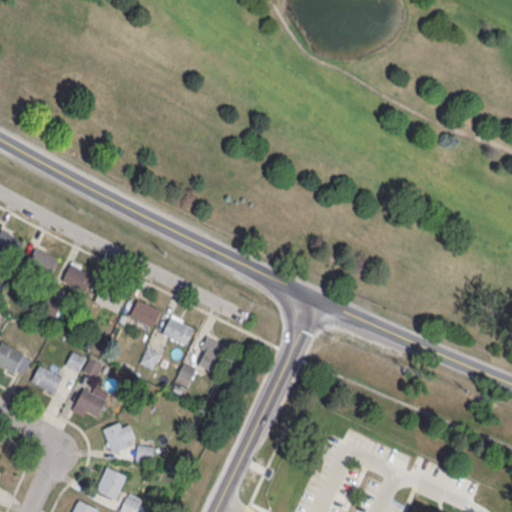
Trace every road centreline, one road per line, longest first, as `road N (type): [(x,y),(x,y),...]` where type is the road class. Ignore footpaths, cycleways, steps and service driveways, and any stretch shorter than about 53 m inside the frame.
road 1 (tertiary): [(0,133),(166,221),(511,382)]
road 2 (residential): [(0,188),(245,311)]
road 3 (tertiary): [(216,511),(324,297)]
road 4 (residential): [(26,511),(58,448),(48,432),(0,408)]
